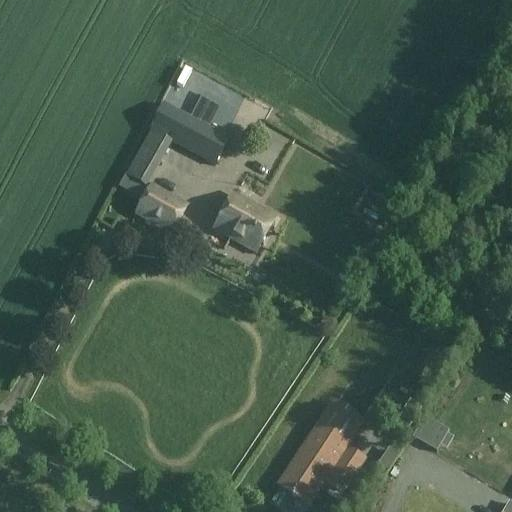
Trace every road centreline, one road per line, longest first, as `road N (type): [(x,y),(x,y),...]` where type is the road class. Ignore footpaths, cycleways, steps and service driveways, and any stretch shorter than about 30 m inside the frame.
road 1 (unknown): [(0,427),(110,248),(173,245),(205,224),(205,192),(189,176)]
road 2 (tertiary): [(121,511),(0,432)]
